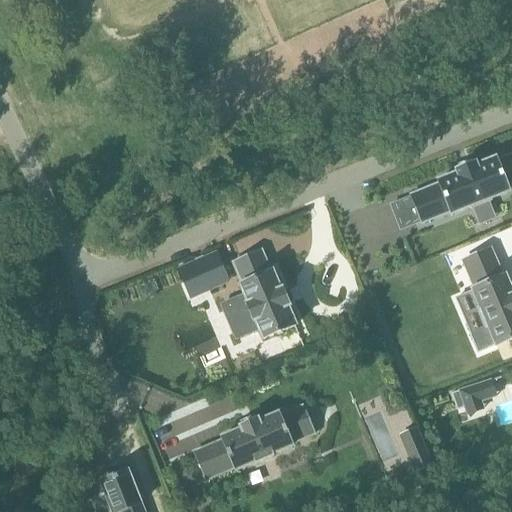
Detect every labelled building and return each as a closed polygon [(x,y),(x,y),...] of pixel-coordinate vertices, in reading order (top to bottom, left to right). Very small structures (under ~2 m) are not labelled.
[(440,185),(390,204),(401,232),(421,224),(422,224),(451,213),(452,215),(471,208),(472,210),(478,226),(496,219),(489,203),(488,201),(508,194),(507,191),(511,188),(511,155),(495,162),(494,160),(475,167),(475,166),(465,169),(456,173),(457,174),(438,181),(440,185)] [(511,293),(505,278),(502,279),(490,251),(463,263),(474,291),(472,292),(472,293),(456,300),(471,336),(470,336),(477,354),(495,346),(495,347),(509,341),(510,341),(511,340),(511,293)] [(244,297),(229,304),(243,337),(258,330),(263,341),(277,335),(277,336),(282,334),(282,333),(295,327),(288,309),(289,308),(286,300),(282,290),(280,291),(272,272),(270,273),(261,252),(233,265),(242,286),(239,287),(244,297)] [(178,271),(190,298),(227,282),(215,255),(178,271)] [(490,382),(452,395),(457,411),(465,408),(467,416),(482,410),(480,403),(495,398),(490,382)] [(223,441),(195,453),(207,481),(235,469),(236,472),(254,464),(255,466),(273,458),(273,457),(291,449),(290,446),(313,436),(301,408),(278,418),(277,415),(258,423),(258,421),(255,422),(248,425),(242,428),(239,429),(240,431),(222,439),(223,441)] [(413,429),(398,436),(414,472),(428,466),(413,429)] [(143,511),(128,473),(100,484),(111,511),(143,511)] [(182,490),(171,494),(178,511),(189,507),(182,490)]
